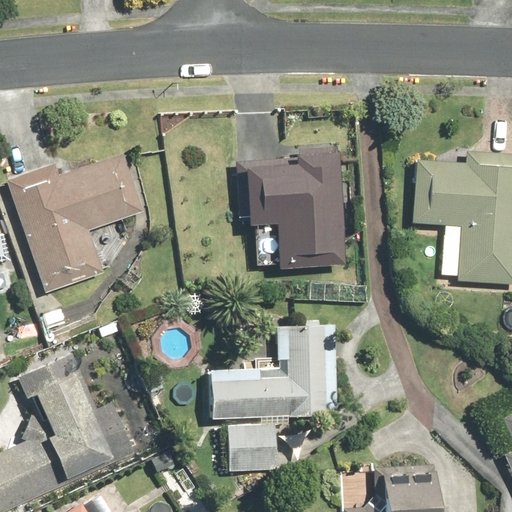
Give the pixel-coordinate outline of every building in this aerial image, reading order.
[(276,223),(279,268),(345,267),(343,162),(342,160),(341,159),(340,158),(339,157),(338,156),(336,155),(335,154),(334,153),(332,152),(331,152),(330,151),(328,151),(327,150),(325,150),(324,150),(322,149),(320,149),(319,149),(317,149),(316,149),(314,149),(313,150),(311,150),(310,150),(308,151),(307,152),(305,152),(304,153),(303,154),(301,155),(300,155),(299,156),(298,157),(297,159),(295,160),(296,165),(247,168),(250,225),(276,223)] [(443,225),(441,275),(456,275),(456,282),(511,284),(511,150),(467,149),(467,161),(414,159),(412,224),(443,225)] [(57,164),(8,181),(48,297),(104,277),(89,232),(146,212),(126,153),(61,175),(57,164)] [(0,255),(9,253),(0,215),(0,255)] [(357,282),(304,280),(303,301),(356,302),(357,282)] [(36,303),(48,345),(68,339),(55,297),(36,303)] [(211,421),(227,421),(279,423),(292,423),(292,419),(335,420),(338,324),(278,322),(276,367),(213,365),(211,421)] [(0,511),(4,511),(138,456),(114,401),(96,409),(72,352),(22,373),(47,430),(0,450),(0,511)] [(511,450),(504,454),(511,473),(511,409),(503,414),(511,435),(511,450)] [(277,426),(230,425),(228,472),(275,473),(277,426)] [(208,511),(169,449),(152,460),(185,511),(208,511)] [(343,508),(345,511),(441,511),(438,463),(374,467),(374,477),(342,479),(343,508)] [(87,511),(82,503),(68,511),(87,511)]
